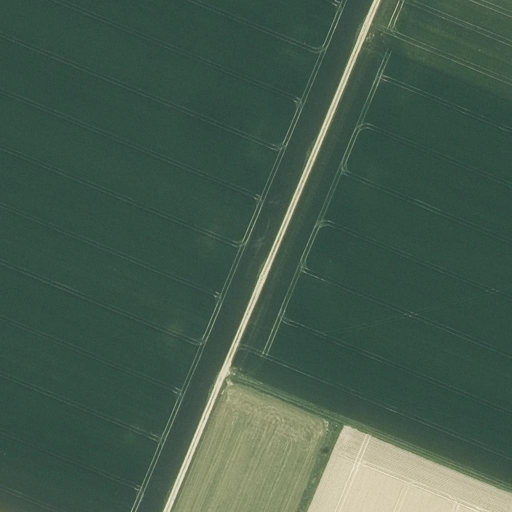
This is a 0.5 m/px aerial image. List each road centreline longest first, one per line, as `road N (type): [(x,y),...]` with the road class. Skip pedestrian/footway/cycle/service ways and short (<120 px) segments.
road 1 (track): [(377,0),(166,511)]
road 2 (track): [(511,490),(224,371)]
